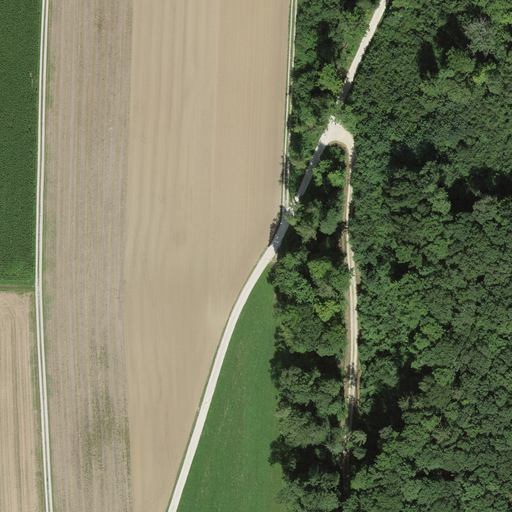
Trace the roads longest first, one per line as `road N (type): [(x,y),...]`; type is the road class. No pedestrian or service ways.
road 1 (track): [(386,0),(239,309),(173,511)]
road 2 (track): [(51,511),(38,285),(46,0)]
road 3 (track): [(332,125),(353,152),(350,511)]
road 4 (track): [(295,0),(285,220)]
